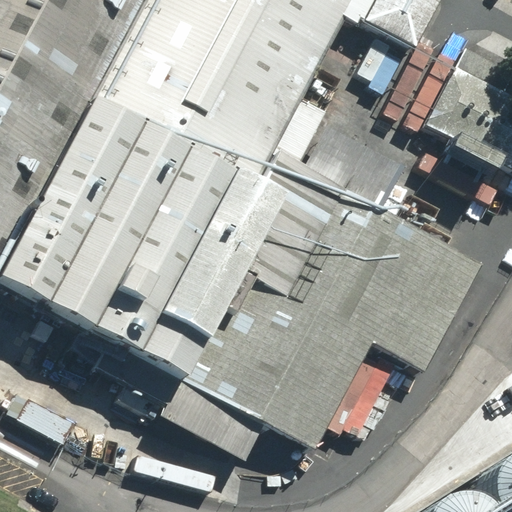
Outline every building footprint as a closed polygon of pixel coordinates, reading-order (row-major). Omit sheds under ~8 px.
[(0,0),(0,232),(66,113),(126,0),(0,0)] [(126,0),(66,113),(229,201),(252,159),(337,0),(126,0)] [(511,0),(338,0),(328,20),(398,58),(429,0),(511,0)] [(511,114),(497,106),(511,79),(511,69),(465,44),(446,79),(440,75),(409,133),(429,143),(414,172),(465,199),(480,171),(507,186),(511,177),(511,114)] [(409,379),(466,272),(252,159),(229,201),(68,115),(66,113),(0,232),(0,306),(299,464),(358,353),(409,379)] [(511,511),(511,498),(508,492),(489,482),(468,483),(450,494),(440,511),(511,511)]
